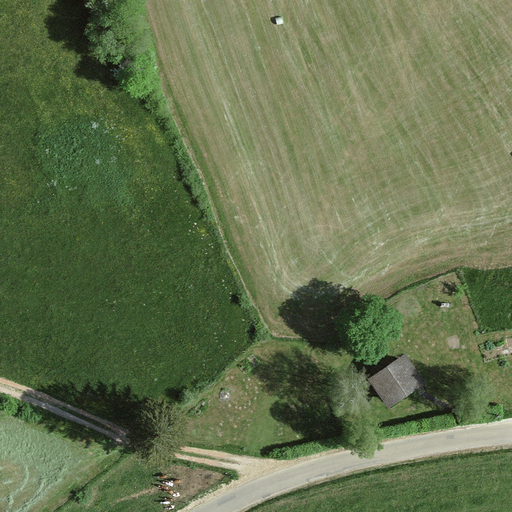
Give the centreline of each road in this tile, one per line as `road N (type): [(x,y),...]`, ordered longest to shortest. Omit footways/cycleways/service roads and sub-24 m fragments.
road 1 (tertiary): [(207,511),(282,477),(370,453),(511,431)]
road 2 (track): [(282,477),(0,395)]
